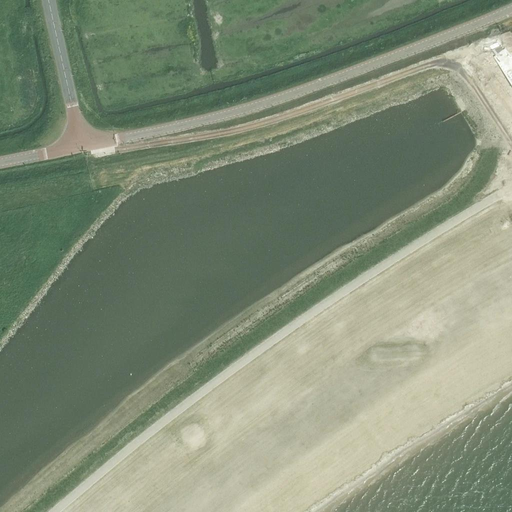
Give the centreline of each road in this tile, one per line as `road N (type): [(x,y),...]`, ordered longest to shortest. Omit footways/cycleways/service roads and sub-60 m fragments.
road 1 (track): [(511,188),(304,319),(60,511)]
road 2 (tertiary): [(81,144),(314,87),(511,8)]
road 3 (tertiary): [(81,144),(48,0)]
